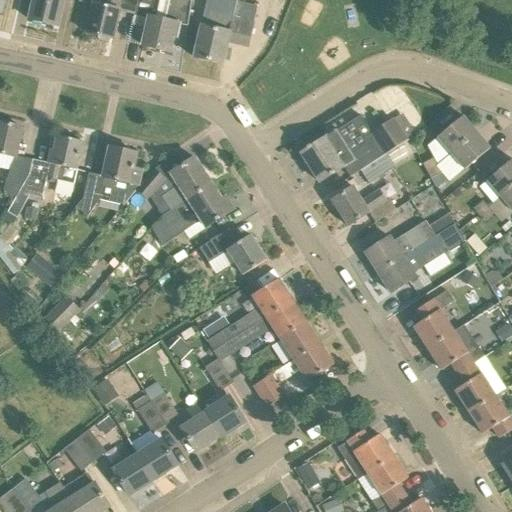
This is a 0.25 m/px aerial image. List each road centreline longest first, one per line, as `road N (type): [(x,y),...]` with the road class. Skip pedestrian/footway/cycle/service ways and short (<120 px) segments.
road 1 (residential): [(511,116),(401,79),(370,79),(255,157)]
road 2 (residential): [(255,157),(233,125),(200,105),(0,57)]
road 3 (residential): [(393,377),(255,157)]
road 4 (residential): [(180,511),(393,377)]
road 5 (residential): [(480,511),(393,377)]
